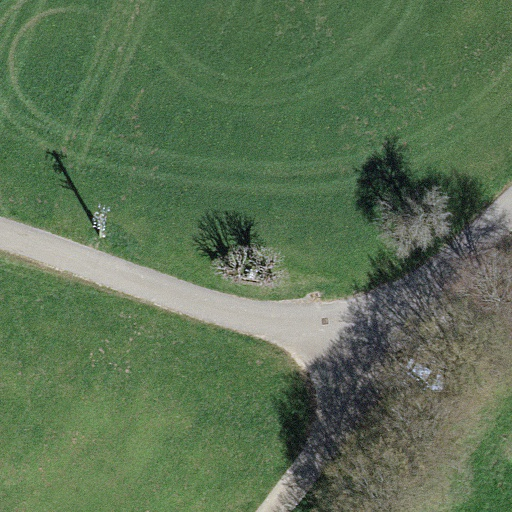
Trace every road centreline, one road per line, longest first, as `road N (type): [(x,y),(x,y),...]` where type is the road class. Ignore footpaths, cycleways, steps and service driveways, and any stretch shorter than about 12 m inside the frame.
road 1 (unclassified): [(511,204),(450,262),(380,353),(0,233)]
road 2 (track): [(269,511),(380,353)]
